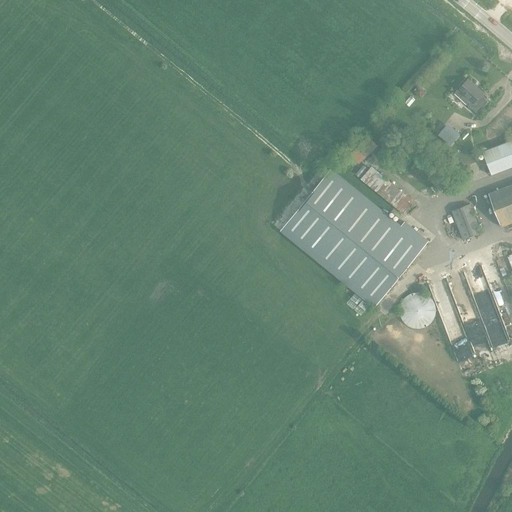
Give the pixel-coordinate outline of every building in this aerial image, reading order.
[(468,79),(455,94),(476,113),(488,100),(482,95),(483,93),(468,79)] [(419,86),(414,92),(420,97),(425,91),(419,86)] [(451,145),(460,134),(448,123),(438,135),(451,145)] [(351,154),(358,162),(376,145),(369,138),(351,154)] [(492,175),(511,166),(511,140),(483,152),(492,175)] [(372,166),(361,179),(404,214),(405,215),(415,201),(372,166)] [(430,177),(441,190),(442,191),(451,183),(442,173),(439,169),(430,177)] [(332,172),(284,231),(374,304),(423,244),(422,243),(425,239),(405,222),(402,226),(400,228),(332,172)] [(511,184),(489,194),(501,227),(511,222),(511,184)] [(462,241),(477,235),(481,233),(470,205),(451,212),(452,215),(462,241)] [(477,295),(490,289),(481,270),(468,275),(477,295)] [(457,305),(466,302),(467,305),(473,302),(463,272),(447,277),(457,305)] [(449,308),(449,305),(450,305),(450,292),(437,293),(437,302),(441,302),(441,308),(449,308)] [(362,315),(371,305),(356,293),(347,303),(362,315)] [(495,345),(508,341),(505,329),(503,330),(495,329),(492,330),(488,329),(482,331),(483,334),(493,335),(482,338),(479,338),(471,340),(465,340),(462,340),(452,339),(453,344),(468,346),(469,346),(476,347),(476,353),(491,349),(489,341),(489,339),(493,340),(495,345)] [(457,355),(460,360),(474,354),(472,349),(457,355)]
